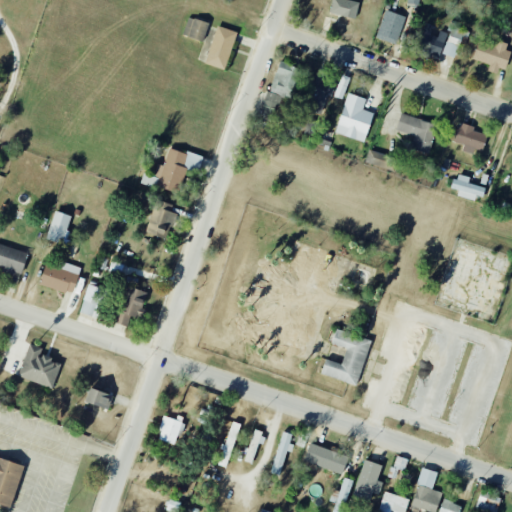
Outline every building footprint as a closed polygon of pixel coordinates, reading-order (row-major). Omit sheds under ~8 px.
[(355,20),(359,3),(348,0),(331,0),(328,13),(355,20)] [(404,22),(384,14),(375,37),(394,45),(404,22)] [(182,35),(202,42),(208,23),(188,17),(182,35)] [(224,70),(236,32),(216,26),(204,64),(224,70)] [(494,46),(478,41),(472,59),(490,65),(488,71),(501,75),(511,45),(496,40),(494,46)] [(300,69),(278,61),(260,114),(273,118),(279,97),(290,100),(300,69)] [(325,94),(333,96),(336,80),(311,75),(303,113),(321,116),(325,94)] [(365,141),(372,113),(363,110),(366,98),(346,94),(336,134),(365,141)] [(429,154),(436,123),(399,114),(395,132),(414,136),(411,149),(429,154)] [(462,151),(472,154),(474,149),(482,151),(487,135),(473,131),(475,127),(459,123),(453,142),(463,145),(462,151)] [(157,186),(178,192),(185,169),(197,172),(202,157),(169,147),(163,166),(157,164),(153,176),(160,178),(157,186)] [(365,161),(386,166),(389,156),(368,150),(365,161)] [(457,194),(481,201),(485,189),(468,183),(470,178),(456,174),(451,189),(458,191),(457,194)] [(172,205),(156,199),(146,232),(168,239),(176,213),(170,212),(172,205)] [(45,239),(63,245),(72,216),(54,210),(45,239)] [(78,243),(70,240),(65,254),(74,257),(78,243)] [(27,253),(0,244),(0,268),(20,275),(27,253)] [(39,284),(72,294),(80,267),(59,261),(57,267),(45,264),(39,284)] [(79,312),(94,317),(102,288),(88,284),(79,312)] [(115,323),(128,325),(130,315),(140,318),(146,291),(123,286),(115,323)] [(370,340),(335,329),(330,344),(346,349),(341,364),(325,359),(320,375),(356,386),(370,340)] [(17,376),(53,388),(61,363),(40,355),(42,348),(28,344),(17,376)] [(84,402),(108,409),(112,394),(88,388),(84,402)] [(157,440),(176,445),(182,422),(163,417),(157,440)] [(217,465),(225,467),(241,424),(233,421),(217,465)] [(243,461),(253,464),(263,432),(253,429),(243,461)] [(270,473),(280,476),(290,444),(289,444),(292,434),(283,431),(270,473)] [(334,441),(318,436),(310,462),(326,467),(334,441)] [(393,466),(404,470),(408,460),(397,456),(393,466)] [(23,465),(0,457),(0,504),(10,507),(23,465)] [(378,481),(381,464),(362,460),(354,496),(370,500),(371,493),(379,495),(382,482),(378,481)] [(437,472),(422,468),(411,506),(430,511),(436,511),(442,493),(432,490),(437,472)] [(333,511),(341,511),(353,481),(345,478),(332,511),(333,511)] [(390,511),(391,511),(394,511),(404,511),(409,500),(384,492),(377,511),(390,511)] [(484,511),(496,511),(500,498),(480,492),(475,509),(484,511)] [(174,511),(175,511),(179,503),(169,499),(166,509),(174,511)] [(458,511),(461,505),(442,499),(438,511),(458,511)]
